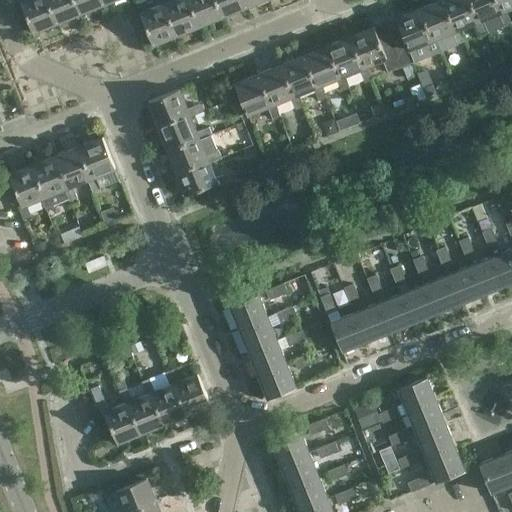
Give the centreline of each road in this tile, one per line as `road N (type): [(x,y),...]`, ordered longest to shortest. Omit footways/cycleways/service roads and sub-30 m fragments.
road 1 (residential): [(238,427),(511,316)]
road 2 (residential): [(106,97),(311,15),(327,0)]
road 3 (residential): [(0,333),(176,261)]
road 4 (residential): [(176,261),(106,97)]
road 5 (residential): [(238,427),(176,261)]
road 6 (residential): [(93,480),(238,427)]
road 7 (residential): [(106,97),(29,61),(0,9)]
